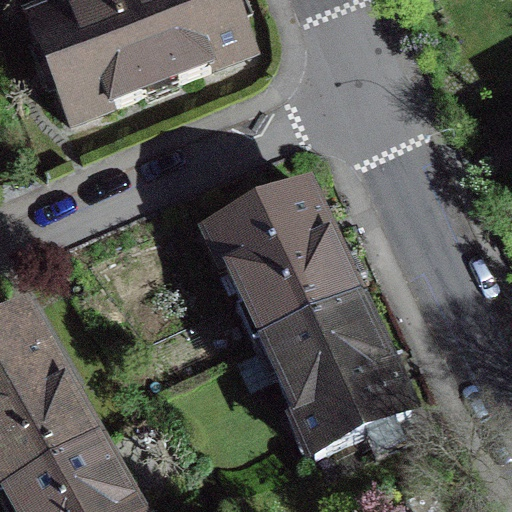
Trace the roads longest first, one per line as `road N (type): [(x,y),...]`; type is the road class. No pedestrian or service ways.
road 1 (residential): [(0,254),(357,99)]
road 2 (residential): [(511,406),(357,99)]
